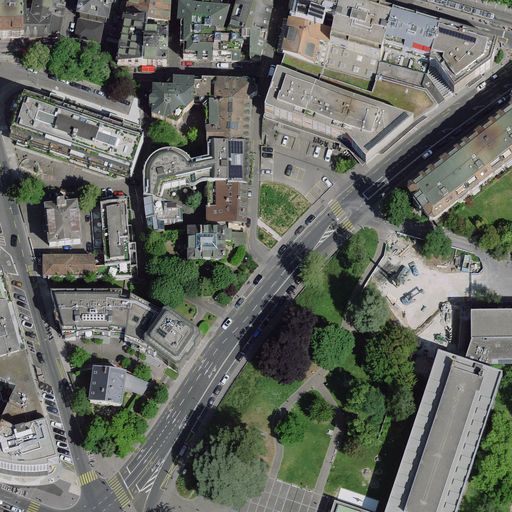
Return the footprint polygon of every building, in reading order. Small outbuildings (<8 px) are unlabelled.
[(0,0),(0,40),(23,41),(23,13),(23,7),(18,7),(9,7),(7,0),(0,0)] [(114,0),(80,0),(77,20),(78,20),(106,25),(110,26),(114,0)] [(170,0),(130,0),(127,22),(148,23),(168,24),(170,4),(170,0)] [(197,0),(195,9),(225,10),(223,6),(224,0),(197,0)] [(240,0),(230,34),(239,34),(267,34),(274,0),(240,0)] [(342,1),(339,0),(295,0),(293,10),(297,12),(294,23),(322,31),(326,20),(336,22),(342,1)] [(53,4),(37,1),(36,6),(34,13),(23,13),(23,41),(46,42),(46,39),(53,4)] [(395,16),(342,1),(336,22),(333,34),(331,44),(381,59),(384,51),(395,16)] [(53,4),(46,39),(60,39),(66,7),(53,4)] [(220,33),(227,11),(225,10),(195,9),(183,8),(181,25),(180,48),(184,48),(184,61),(214,61),(241,62),(242,49),(237,49),(239,34),(230,34),(220,33)] [(395,14),(395,16),(384,51),(431,64),(440,29),(441,27),(441,25),(396,12),(395,14)] [(106,25),(78,20),(75,39),(102,44),(106,25)] [(333,34),(322,31),(294,23),(289,21),(281,55),(285,56),(316,65),(320,45),(330,48),(331,44),(333,34)] [(148,23),(127,22),(118,65),(143,66),(147,36),(148,23)] [(168,33),(168,24),(148,23),(147,36),(149,36),(150,32),(168,33)] [(440,29),(431,64),(430,67),(436,69),(454,95),(455,96),(493,69),(499,46),(440,29)] [(261,63),(267,34),(239,34),(237,49),(242,49),(241,62),(261,63)] [(168,37),(149,36),(147,36),(143,66),(167,67),(168,37)] [(376,82),(378,77),(381,63),(381,59),(331,44),(330,48),(325,68),(376,82)] [(325,68),(330,48),(320,45),(316,65),(325,68)] [(428,75),(430,67),(431,64),(384,51),(381,59),(381,63),(428,75)] [(322,77),(325,68),(316,65),(285,56),(278,78),(316,91),(322,77)] [(430,67),(428,75),(446,101),(454,95),(436,69),(430,67)] [(372,94),(322,77),(316,91),(368,109),(372,94)] [(372,94),(368,109),(414,124),(439,106),(428,91),(378,77),(376,82),(372,94)] [(368,109),(316,91),(278,78),(265,116),(348,145),(367,166),(414,124),(368,109)] [(195,102),(195,81),(173,80),(173,90),(153,89),(152,101),(150,101),(149,109),(152,109),(152,118),(177,127),(183,122),(183,117),(194,106),(195,102)] [(215,106),(217,81),(199,81),(195,81),(195,102),(198,102),(200,102),(200,106),(215,106)] [(256,89),(256,83),(217,81),(215,106),(251,106),(252,100),(255,97),(256,96),(258,95),(258,90),(257,89),(256,89)] [(57,98),(32,90),(19,93),(11,98),(7,106),(5,117),(6,128),(13,130),(9,143),(130,184),(145,140),(140,138),(143,127),(57,98)] [(215,106),(200,106),(207,113),(207,123),(207,146),(249,145),(251,106),(215,106)] [(511,111),(480,137),(504,168),(511,161),(511,111)] [(480,137),(445,163),(469,195),(504,168),(480,137)] [(249,145),(207,146),(207,161),(196,164),(194,164),(192,164),(197,188),(199,187),(200,185),(208,186),(247,186),(249,145)] [(197,188),(192,164),(187,159),(178,155),(168,153),(158,156),(151,162),(145,169),(143,177),(144,192),(144,199),(161,204),(163,197),(165,191),(188,186),(190,188),(193,189),(197,188)] [(445,163),(410,190),(410,195),(430,221),(434,221),(469,195),(445,163)] [(247,186),(208,186),(208,223),(229,223),(245,223),(247,186)] [(161,204),(144,199),(147,222),(159,221),(159,226),(165,226),(183,226),(183,212),(169,207),(161,204)] [(97,258),(98,278),(133,276),(130,205),(94,207),(97,258)] [(77,207),(46,209),(50,247),(80,243),(77,207)] [(165,226),(159,226),(159,221),(147,222),(148,236),(165,236),(165,234),(165,226)] [(470,221),(455,226),(456,231),(457,236),(477,231),(470,221)] [(229,234),(245,234),(245,223),(229,223),(229,234)] [(225,234),(225,232),(189,233),(189,234),(189,262),(225,262),(225,244),(225,234)] [(229,234),(225,234),(225,244),(236,244),(236,247),(244,247),(245,234),(229,234)] [(98,278),(97,258),(44,259),(44,278),(98,278)] [(456,303),(424,260),(380,291),(412,336),(456,303)] [(0,308),(13,311),(4,275),(0,274),(0,308)] [(94,335),(94,295),(51,295),(56,313),(54,317),(56,325),(60,327),(63,337),(77,336),(77,338),(94,335)] [(126,335),(130,303),(122,302),(123,295),(94,295),(94,335),(111,337),(111,336),(117,337),(117,334),(126,335)] [(144,352),(163,316),(131,299),(130,303),(126,335),(125,343),(144,352)] [(0,364),(26,357),(13,311),(0,308),(0,364)] [(163,316),(144,352),(156,358),(156,357),(166,364),(180,373),(203,339),(190,330),(166,313),(163,316)] [(511,315),(472,316),(472,344),(465,365),(439,357),(386,511),(361,511),(336,503),(332,511),(457,511),(503,378),(490,373),(493,365),(511,364),(511,315)] [(4,420),(0,427),(16,436),(45,427),(26,357),(0,364),(0,406),(3,418),(4,420)] [(126,376),(95,371),(91,403),(121,407),(124,388),(142,395),(148,385),(126,376)] [(0,427),(0,468),(1,469),(21,473),(33,473),(49,471),(49,467),(59,465),(49,426),(45,427),(16,436),(0,427)]
